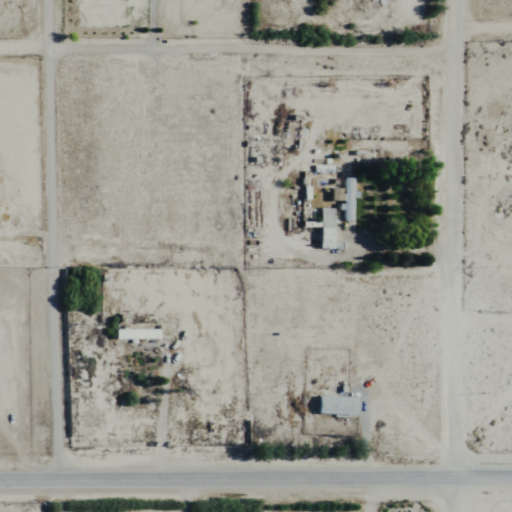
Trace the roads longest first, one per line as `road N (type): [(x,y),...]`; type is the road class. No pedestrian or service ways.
road 1 (tertiary): [(0,480),(511,477)]
road 2 (residential): [(458,511),(457,0)]
road 3 (residential): [(511,56),(0,57)]
road 4 (residential): [(51,480),(45,0)]
